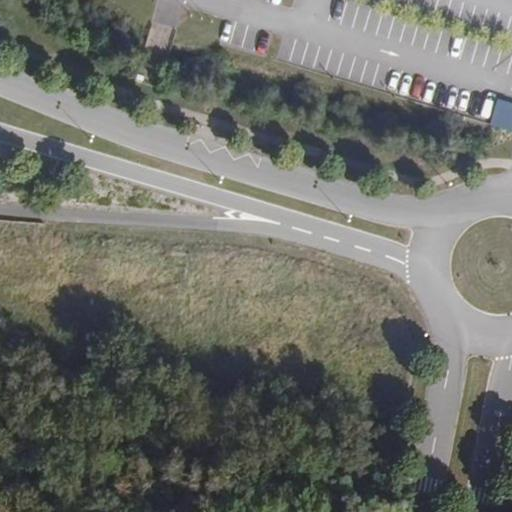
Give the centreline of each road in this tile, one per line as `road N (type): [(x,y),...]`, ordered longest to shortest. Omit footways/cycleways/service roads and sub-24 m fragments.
road 1 (tertiary): [(447,217),(402,212),(125,131),(0,78)]
road 2 (tertiary): [(0,134),(269,211),(288,228)]
road 3 (secondary): [(0,209),(288,228)]
road 4 (tertiary): [(288,228),(427,277)]
